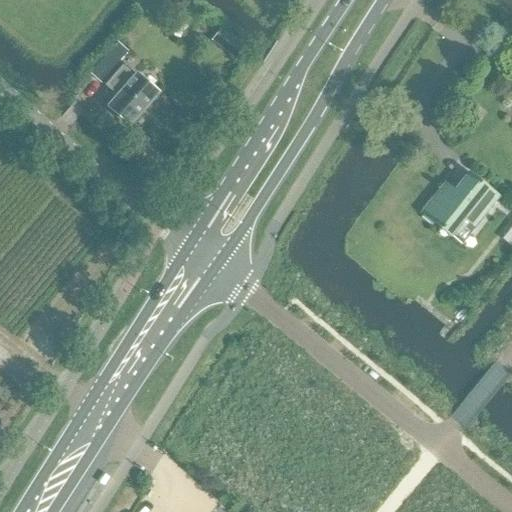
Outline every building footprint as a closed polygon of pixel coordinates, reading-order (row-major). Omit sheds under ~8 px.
[(177,41),(191,22),(182,15),(168,34),(177,41)] [(245,49),(221,30),(211,43),(235,62),(245,49)] [(127,56),(116,46),(89,77),(100,87),(127,56)] [(135,74),(133,77),(122,67),(104,87),(115,97),(105,109),(129,130),(159,96),(135,74)] [(445,186),(421,215),(450,238),(464,222),(473,229),(498,199),(468,175),(454,193),(445,186)]
